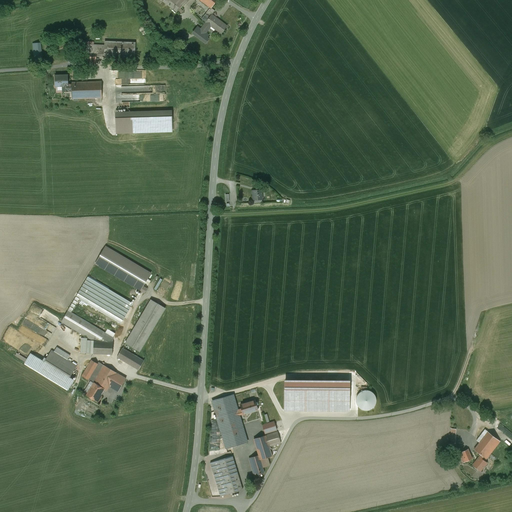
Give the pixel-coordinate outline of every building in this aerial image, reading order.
[(180,8),(169,0),(160,0),(176,13),(180,8)] [(169,0),(180,8),(188,0),(169,0)] [(217,0),(200,0),(211,8),(217,0)] [(211,15),(211,14),(210,16),(210,17),(205,14),(201,19),(206,22),(202,27),(207,31),(210,26),(221,34),(227,26),(211,15)] [(201,30),(197,27),(193,33),(204,42),(208,35),(205,33),(207,31),(202,27),(201,30)] [(135,43),(105,41),(104,45),(79,44),(79,53),(92,54),(92,56),(96,56),(135,58),(135,43)] [(92,54),(79,53),(78,64),(95,65),(96,56),(92,56),(92,54)] [(68,75),(55,76),(55,86),(57,86),(63,86),(63,90),(63,92),(72,91),(72,84),(68,84),(68,75)] [(101,82),(72,83),(72,84),(72,91),(72,99),(79,98),(84,98),(98,98),(102,98),(101,82)] [(132,94),(131,94),(129,94),(128,95),(127,96),(126,96),(125,97),(125,98),(124,99),(124,100),(124,101),(124,102),(124,103),(124,104),(125,105),(126,106),(127,107),(128,108),(130,108),(131,108),(132,108),(133,108),(134,107),(135,107),(136,106),(137,105),(137,104),(138,103),(138,102),(138,101),(138,100),(137,99),(137,98),(137,97),(136,97),(136,96),(135,96),(134,95),(133,94),(132,94)] [(116,113),(117,133),(172,131),(171,111),(142,112),(116,113)] [(261,190),(253,191),(253,200),(262,199),(261,190)] [(151,273),(106,246),(95,264),(144,293),(147,288),(143,286),(151,273)] [(133,303),(88,277),(67,312),(61,322),(94,341),(113,342),(113,337),(133,303)] [(151,300),(125,343),(139,351),(165,308),(151,300)] [(113,342),(94,341),(93,353),(112,354),(113,342)] [(137,357),(122,348),(117,357),(139,370),(144,361),(137,357)] [(59,355),(51,350),(46,359),(45,362),(42,365),(67,381),(70,377),(76,366),(67,360),(59,355)] [(70,356),(62,351),(59,355),(67,360),(70,356)] [(43,360),(31,353),(27,360),(26,360),(25,363),(68,389),(72,383),(74,380),(70,377),(67,381),(42,365),(45,362),(43,360)] [(117,373),(99,362),(98,364),(91,360),(82,376),(88,380),(91,381),(89,385),(92,387),(87,395),(98,402),(101,397),(99,396),(104,389),(106,391),(111,383),(120,388),(126,379),(117,373)] [(349,381),(285,381),(285,410),(349,411),(349,381)] [(358,406),(359,408),(362,410),(365,411),(369,410),(372,409),(374,407),(376,404),(376,401),(376,399),(376,397),(374,394),(371,392),(368,391),(365,391),(362,392),(359,393),(357,396),(356,398),(356,401),(356,404),(358,406)] [(233,395),(212,401),(226,449),(247,442),(239,415),(238,410),(233,395)] [(255,400),(240,405),(241,409),(243,414),(258,410),(255,400)] [(277,430),(274,422),(263,425),(265,433),(277,430)] [(277,432),(266,435),(269,447),(281,443),(277,432)] [(500,441),(488,432),(474,450),(481,455),(486,459),(492,452),(500,441)] [(266,435),(254,439),(259,455),(260,460),(272,456),(269,447),(266,435)] [(466,446),(457,449),(463,463),(472,459),(466,446)] [(259,455),(250,458),(256,475),(264,473),(260,460),(259,455)] [(481,455),(473,465),(480,471),(487,463),(484,461),(486,459),(481,455)] [(232,456),(210,462),(220,497),(242,490),(232,456)]
